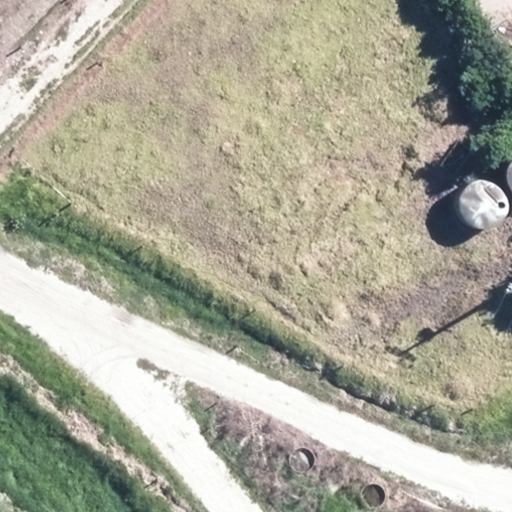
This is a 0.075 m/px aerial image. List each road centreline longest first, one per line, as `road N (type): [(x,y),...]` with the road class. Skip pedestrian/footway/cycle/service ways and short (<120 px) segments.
road 1 (track): [(108,341),(479,481),(511,483)]
road 2 (track): [(240,511),(108,341),(0,284)]
